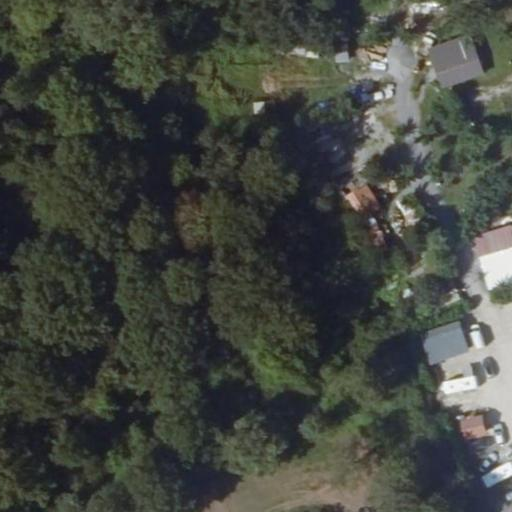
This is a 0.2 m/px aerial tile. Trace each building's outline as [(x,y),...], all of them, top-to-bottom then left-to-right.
[(473,46),(437,58),(446,87),(482,76),(473,46)] [(492,82),(468,89),(474,110),(498,102),(492,82)] [(349,194),(364,220),(385,207),(371,182),(349,194)] [(382,258),(396,251),(382,224),(368,232),(382,258)] [(482,411),(456,417),(460,437),(487,431),(482,411)]
